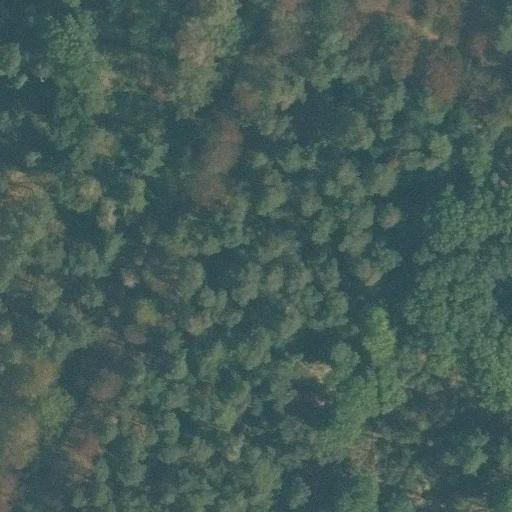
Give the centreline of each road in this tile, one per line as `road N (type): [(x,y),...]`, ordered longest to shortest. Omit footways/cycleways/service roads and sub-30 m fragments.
road 1 (track): [(251,0),(8,511)]
road 2 (track): [(511,79),(428,18),(388,0)]
